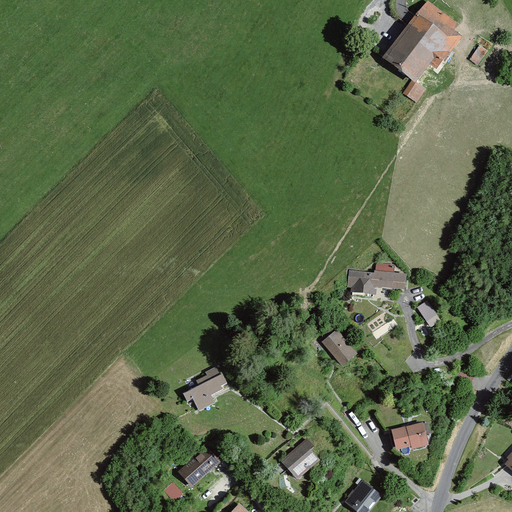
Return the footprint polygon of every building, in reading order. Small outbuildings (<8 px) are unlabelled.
[(460,28),(427,3),(383,62),(413,84),(418,88),(430,73),(436,78),(465,40),(456,33),(460,28)] [(480,46),(472,61),(479,65),(487,50),(480,46)] [(418,88),(413,84),(404,95),(418,105),(426,94),(418,88)] [(403,276),(347,271),(346,289),(348,289),(348,293),(373,295),(373,288),(402,290),(403,276)] [(433,327),(443,320),(428,300),(418,307),(433,327)] [(337,331),(320,342),(338,367),(354,355),(337,331)] [(473,376),(460,371),(456,379),(470,385),(473,376)] [(219,374),(178,394),(182,402),(187,400),(194,414),(212,405),(208,396),(220,391),(218,386),(223,384),(219,374)] [(419,423),(387,430),(391,452),(423,445),(419,423)] [(303,437),(276,459),(292,479),(319,457),(303,437)] [(205,447),(175,471),(188,487),(218,463),(205,447)] [(511,453),(502,464),(511,473),(511,453)] [(359,481),(341,503),(352,511),(366,511),(379,496),(359,481)] [(162,489),(168,502),(182,496),(176,483),(162,489)]
